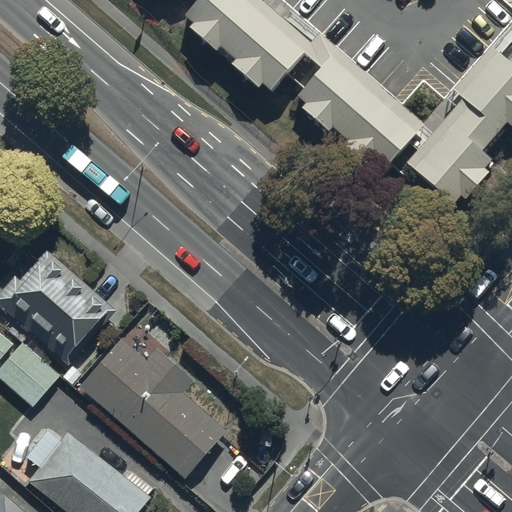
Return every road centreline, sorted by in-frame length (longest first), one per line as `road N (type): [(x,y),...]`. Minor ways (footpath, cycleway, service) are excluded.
road 1 (primary): [(10,0),(441,377)]
road 2 (primary): [(395,427),(0,82)]
road 3 (primary): [(494,511),(395,427)]
